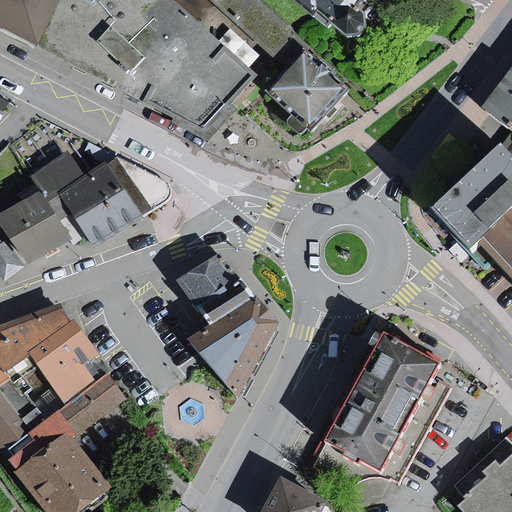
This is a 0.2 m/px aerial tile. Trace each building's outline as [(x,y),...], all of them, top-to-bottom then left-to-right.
[(0,0),(0,30),(202,128),(258,74),(173,0),(210,0),(273,55),(294,33),(258,0),(0,0)] [(298,0),(297,1),(323,24),(326,21),(353,43),(367,41),(376,30),(374,18),(380,10),(374,6),(378,0),(298,0)] [(345,88),(305,54),(272,92),(312,126),(345,88)] [(511,71),(500,87),(485,106),(511,126),(511,71)] [(511,158),(501,147),(435,205),(475,243),(484,252),(494,261),(502,253),(511,264),(511,158)] [(74,157),(38,180),(49,197),(4,222),(38,271),(92,240),(102,254),(159,219),(122,166),(94,181),(74,157)] [(6,246),(0,250),(0,276),(7,285),(28,269),(6,246)] [(220,255),(178,277),(209,327),(191,338),(207,357),(238,398),(277,322),(220,255)] [(0,367),(3,372),(32,352),(70,324),(61,309),(1,330),(0,330),(0,367)] [(70,324),(32,352),(70,406),(99,384),(83,363),(88,360),(97,354),(74,321),(70,324)] [(400,479),(447,388),(429,378),(437,363),(386,335),(358,385),(327,439),(380,468),(400,479)] [(0,386),(8,379),(3,372),(0,367),(0,386)] [(71,511),(108,484),(89,461),(70,437),(76,433),(126,398),(109,376),(99,384),(70,406),(61,412),(49,421),(39,408),(20,422),(0,395),(0,437),(8,448),(25,471),(22,473),(52,511),(71,511)] [(511,511),(511,441),(510,439),(455,486),(476,511),(511,511)] [(318,511),(325,499),(284,479),(267,511),(318,511)]
